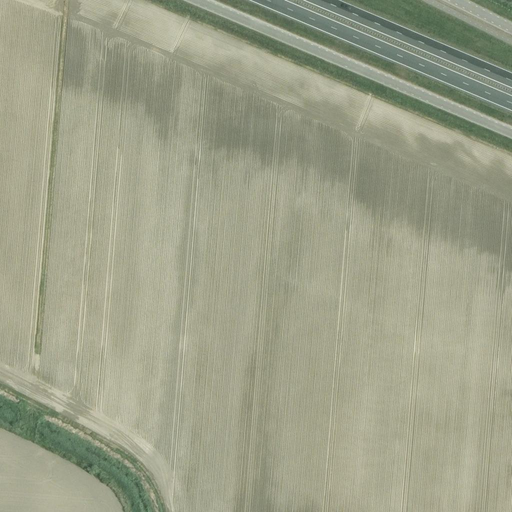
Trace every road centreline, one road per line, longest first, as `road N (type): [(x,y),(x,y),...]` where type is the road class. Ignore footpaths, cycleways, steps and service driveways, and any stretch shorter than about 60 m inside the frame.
road 1 (unclassified): [(193,0),(511,133)]
road 2 (trunk): [(268,0),(511,104)]
road 3 (trunk): [(511,80),(319,0)]
